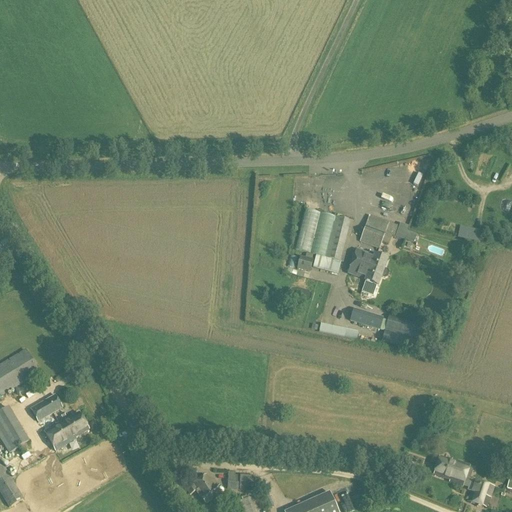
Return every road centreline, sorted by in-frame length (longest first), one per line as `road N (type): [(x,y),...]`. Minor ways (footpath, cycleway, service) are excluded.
road 1 (tertiary): [(189,511),(0,208)]
road 2 (track): [(447,511),(347,470),(156,459)]
road 3 (tertiary): [(0,167),(291,161)]
road 4 (tertiary): [(291,161),(374,155),(511,117)]
road 5 (unclassified): [(291,161),(295,128),(357,0)]
road 6 (unknown): [(350,158),(360,205),(338,285),(343,319)]
